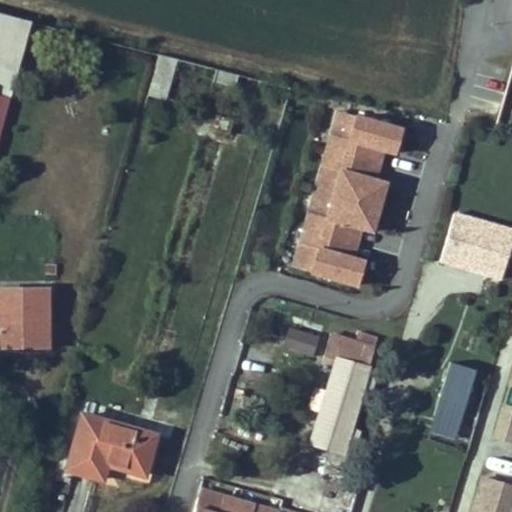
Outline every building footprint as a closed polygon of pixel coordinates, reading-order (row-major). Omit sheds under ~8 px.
[(0,93),(10,96),(30,20),(0,12),(0,93)] [(337,106),(293,264),(363,287),(370,260),(354,255),(362,230),(377,235),(391,182),(377,178),(385,149),(401,154),(407,129),(337,106)] [(440,261),(471,270),(475,257),(505,266),(511,242),(511,230),(454,214),(440,261)] [(505,266),(475,257),(471,270),(502,279),(505,266)] [(0,345),(15,346),(46,345),(45,289),(0,289),(0,345)] [(288,326),(281,347),(311,356),(317,336),(288,326)] [(344,453),(375,349),(331,336),(325,356),(336,358),(310,443),(344,453)] [(434,415),(474,427),(487,381),(473,377),(475,369),(450,362),(434,415)] [(511,408),(504,406),(495,437),(511,442),(511,408)] [(142,473),(153,434),(81,414),(67,469),(100,478),(104,463),(142,473)] [(511,464),(497,459),(493,469),(511,475),(511,464)] [(511,511),(511,487),(483,479),(472,511),(511,511)] [(64,511),(82,511),(88,494),(70,490),(64,511)] [(270,511),(199,491),(193,511),(270,511)]
